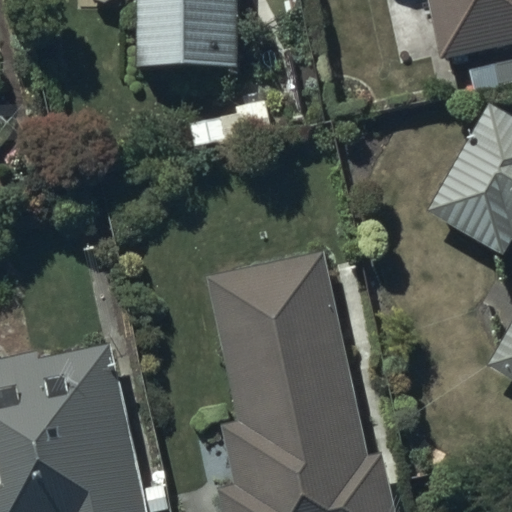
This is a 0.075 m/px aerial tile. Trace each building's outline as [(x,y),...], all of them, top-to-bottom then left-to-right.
[(138,0),(137,84),(238,84),(238,0),(138,0)] [(417,36),(436,32),(444,70),(511,55),(511,0),(403,0),(407,19),(413,18),(417,36)] [(511,127),(488,114),(428,226),(505,267),(511,254),(511,335),(487,382),(511,395),(511,127)] [(325,267),(210,291),(240,434),(223,438),(236,498),(219,502),(220,511),(392,511),(382,461),(367,464),(325,267)] [(142,511),(107,359),(42,374),(38,360),(0,368),(0,511),(142,511)]
